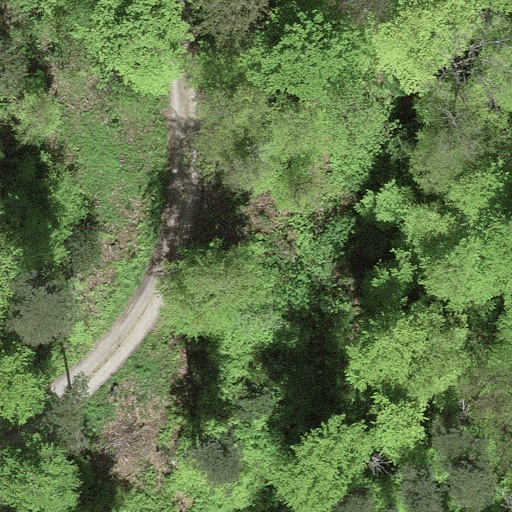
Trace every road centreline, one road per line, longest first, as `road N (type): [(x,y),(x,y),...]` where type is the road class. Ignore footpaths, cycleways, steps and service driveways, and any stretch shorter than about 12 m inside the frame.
road 1 (track): [(299,511),(315,359),(317,198),(302,107),(253,0)]
road 2 (track): [(0,438),(70,395),(118,349),(172,259),(188,133),(173,0)]
